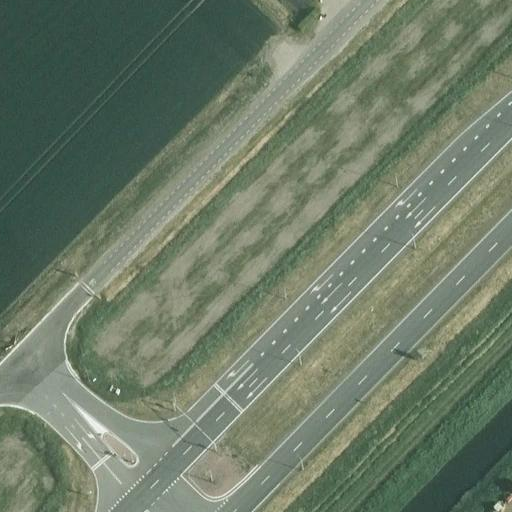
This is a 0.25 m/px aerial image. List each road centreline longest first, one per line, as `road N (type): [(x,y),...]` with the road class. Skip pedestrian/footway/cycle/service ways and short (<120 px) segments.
road 1 (trunk): [(511,122),(154,484)]
road 2 (unclassified): [(24,357),(371,0)]
road 3 (trunk): [(235,511),(511,232)]
road 4 (unclassified): [(154,484),(24,357)]
